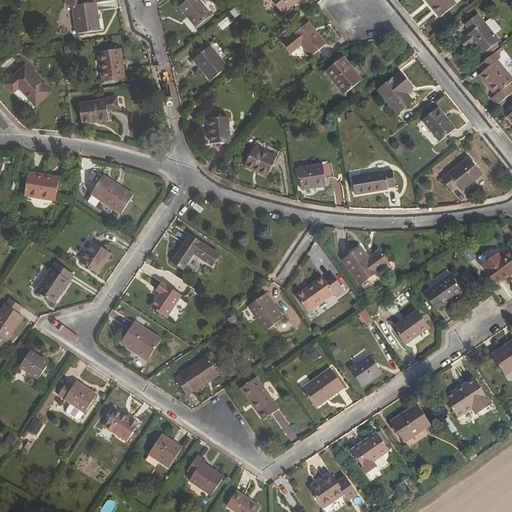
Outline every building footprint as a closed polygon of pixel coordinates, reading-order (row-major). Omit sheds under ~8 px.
[(209,15),(196,0),(185,0),(176,8),(194,28),(209,15)] [(458,1),(456,0),(430,0),(442,15),(458,1)] [(101,34),(96,4),(73,9),(78,38),(90,36),(101,34)] [(217,25),(222,31),(230,24),(226,19),(217,25)] [(328,40),(310,20),(284,41),(293,52),(303,44),(312,53),(328,40)] [(502,41),(488,22),(472,34),(487,53),(502,41)] [(226,67),(210,46),(195,57),(198,61),(198,62),(212,79),(226,67)] [(122,52),(100,55),(104,81),(126,77),(122,52)] [(345,54),(329,67),(347,90),(364,75),(345,54)] [(500,102),(511,92),(511,73),(500,60),(483,73),(498,93),(494,96),(500,102)] [(41,110),(57,95),(32,67),(11,85),(18,94),(25,90),(41,110)] [(415,86),(403,71),(380,89),(400,112),(413,101),(406,93),(415,86)] [(120,109),(118,97),(80,104),(84,126),(111,120),(109,110),(120,109)] [(445,139),(455,129),(440,109),(425,120),(441,140),(445,139)] [(353,113),(346,115),(348,124),(356,122),(353,113)] [(215,144),(231,143),(231,119),(214,119),(215,144)] [(277,159),(255,149),(247,166),(269,176),(277,159)] [(484,174),(470,157),(442,178),(452,191),(457,186),(462,192),(484,174)] [(323,166),(298,170),(300,189),(325,185),(323,166)] [(393,171),(351,176),(352,195),(384,191),(385,190),(396,189),(393,171)] [(59,202),(63,181),(31,175),(27,196),(59,202)] [(134,198),(105,179),(93,197),(123,217),(134,198)] [(219,270),(227,258),(197,238),(178,264),(189,273),(199,258),(219,270)] [(98,275),(112,253),(95,242),(80,264),(98,275)] [(368,261),(359,249),(341,262),(357,284),(386,265),(378,254),(368,261)] [(482,265),(497,285),(511,273),(511,249),(502,257),(499,253),(482,265)] [(41,299),(57,309),(76,281),(60,271),(41,299)] [(325,279),(315,277),(290,295),(303,313),(330,296),(333,300),(343,294),(330,276),(325,279)] [(434,311),(458,294),(447,277),(422,294),(434,311)] [(184,297),(164,281),(157,291),(161,294),(151,309),(168,321),(184,297)] [(284,318),(265,294),(248,307),(267,332),(284,318)] [(24,315),(19,310),(22,305),(11,297),(0,312),(0,332),(8,338),(24,315)] [(401,344),(423,329),(411,311),(388,326),(401,344)] [(365,329),(373,322),(365,312),(357,319),(365,329)] [(286,322),(291,330),(302,325),(297,316),(286,322)] [(164,341),(137,324),(125,342),(142,353),(140,355),(150,362),(164,341)] [(511,368),(511,346),(501,353),(499,351),(489,358),(503,375),(511,368)] [(41,382),(51,366),(31,353),(22,369),(41,382)] [(221,377),(209,357),(178,380),(190,398),(221,377)] [(379,372),(368,357),(348,370),(359,386),(379,372)] [(335,396),(319,374),(303,386),(318,407),(335,396)] [(281,410),(257,377),(240,391),(262,422),(281,410)] [(474,416),(488,406),(471,379),(439,400),(453,420),(469,408),(474,416)] [(72,387),(66,384),(57,396),(70,404),(65,412),(75,419),(80,419),(83,413),(85,413),(95,396),(75,382),(72,387)] [(405,446),(429,430),(417,411),(392,427),(405,446)] [(127,441),(138,425),(131,419),(129,421),(116,412),(105,428),(127,441)] [(37,436),(44,422),(34,416),(26,430),(37,436)] [(181,451),(159,437),(147,456),(168,470),(181,451)] [(389,456),(376,438),(349,456),(365,480),(375,474),(372,469),(389,456)] [(211,498),(223,479),(204,466),(205,463),(199,458),(187,475),(193,480),(190,485),(211,498)] [(345,498),(329,476),(321,482),(324,485),(312,494),(324,511),(345,498)] [(260,511),(262,511),(237,494),(227,508),(233,511),(260,511)] [(100,511),(102,511),(111,511),(117,505),(110,499),(100,511)]
